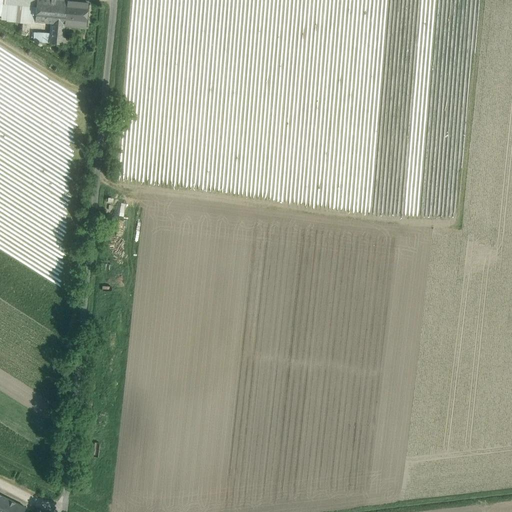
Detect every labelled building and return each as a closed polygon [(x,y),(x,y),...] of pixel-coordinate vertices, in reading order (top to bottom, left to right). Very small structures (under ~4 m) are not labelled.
[(2,0),(1,16),(1,18),(35,21),(37,0),(2,0)] [(68,0),(64,0),(37,0),(35,21),(51,23),(65,24),(68,0)] [(89,2),(68,0),(65,24),(86,26),(89,2)] [(65,24),(51,23),(50,43),(64,44),(65,24)] [(23,511),(26,507),(0,493),(0,511),(23,511)]
